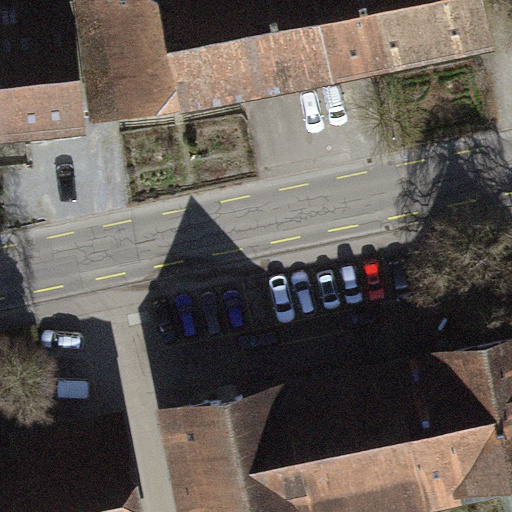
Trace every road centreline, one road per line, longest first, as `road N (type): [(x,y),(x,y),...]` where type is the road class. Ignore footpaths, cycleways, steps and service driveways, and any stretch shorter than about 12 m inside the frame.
road 1 (tertiary): [(0,275),(511,168)]
road 2 (track): [(122,248),(176,511)]
